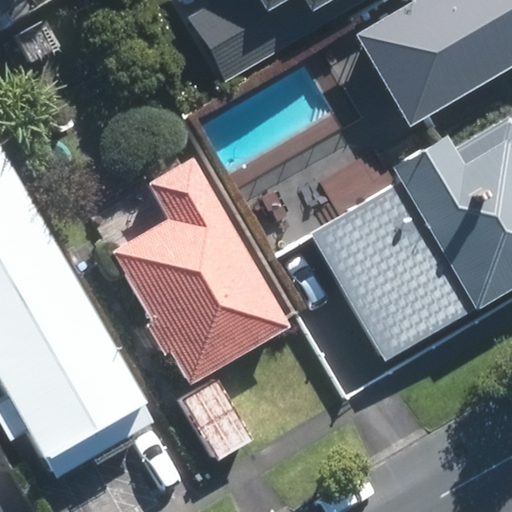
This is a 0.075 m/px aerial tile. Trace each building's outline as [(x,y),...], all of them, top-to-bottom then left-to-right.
[(172,21),(212,88),(359,0),(191,0),(196,7),(172,21)] [(511,0),(414,0),(356,34),(411,127),(511,68),(511,0)] [(241,98),(187,128),(221,191),(275,161),(241,98)] [(511,292),(511,137),(491,104),(428,143),(348,192),(285,231),(376,377),(511,292)] [(188,156),(113,199),(132,232),(82,260),(160,397),(285,326),(188,156)] [(0,157),(0,426),(31,481),(147,416),(0,157)] [(217,379),(173,406),(210,467),(254,440),(217,379)]
